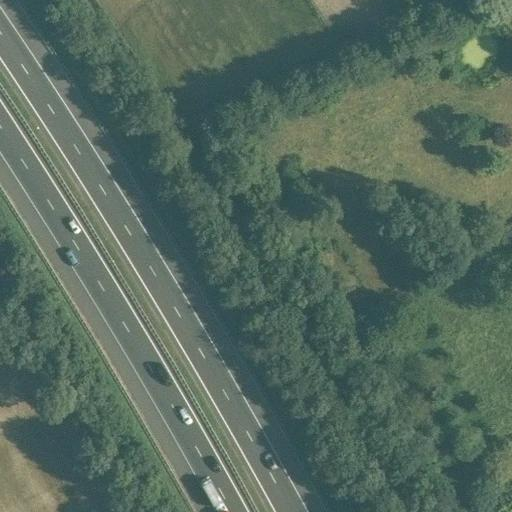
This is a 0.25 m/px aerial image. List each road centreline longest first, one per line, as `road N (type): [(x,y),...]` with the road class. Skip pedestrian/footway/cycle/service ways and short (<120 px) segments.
road 1 (motorway): [(289,511),(135,240),(0,39)]
road 2 (motorway): [(0,133),(234,511)]
